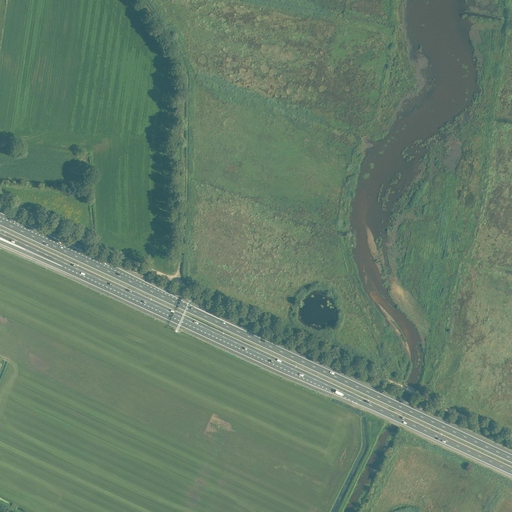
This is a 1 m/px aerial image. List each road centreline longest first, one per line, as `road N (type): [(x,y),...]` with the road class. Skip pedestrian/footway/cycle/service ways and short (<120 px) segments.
road 1 (motorway): [(511,458),(0,221)]
road 2 (motorway): [(64,263),(511,471)]
road 3 (track): [(0,199),(419,396)]
